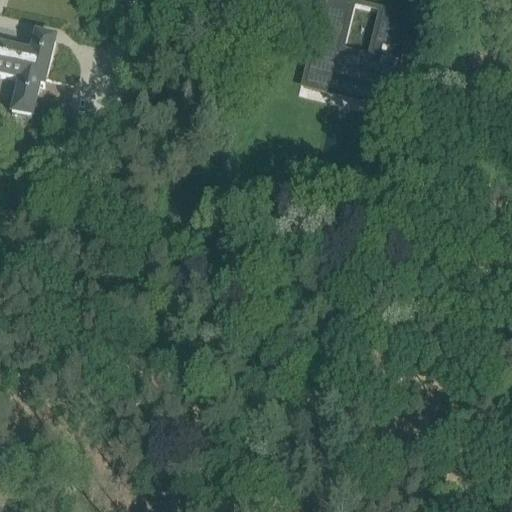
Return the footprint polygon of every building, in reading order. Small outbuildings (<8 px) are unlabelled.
[(308,65),(303,86),(334,93),(336,94),(337,93),(339,93),(341,93),(353,88),(352,88),(356,86),(357,86),(357,85),(358,85),(359,86),(360,86),(361,87),(361,88),(366,99),(366,100),(367,101),(368,102),(369,102),(389,107),(394,86),(395,86),(396,81),(395,81),(401,57),(401,56),(400,55),(400,54),(399,53),(398,53),(397,52),(397,51),(397,50),(400,38),(401,37),(402,36),(403,36),(404,36),(405,36),(406,35),(406,34),(407,33),(410,22),(411,22),(412,18),(379,10),(378,14),(379,15),(369,59),(343,52),(353,8),(355,9),(356,4),(339,0),(322,0),(322,1),(323,1),(315,35),(315,36),(315,37),(316,38),(317,38),(317,39),(318,39),(318,40),(318,41),(318,42),(316,51),(316,52),(315,52),(315,53),(314,53),(313,53),(312,53),(312,54),(311,54),(310,55),(310,56),(309,60),(308,60),(306,65),(308,65)] [(32,122),(40,89),(44,90),(56,42),(36,38),(31,56),(0,49),(0,79),(20,84),(12,117),(32,122)] [(462,54),(459,69),(480,74),(484,59),(462,54)] [(139,151),(151,99),(135,96),(131,111),(126,110),(117,146),(139,151)] [(474,101),(452,96),(450,107),(471,112),(474,101)]
